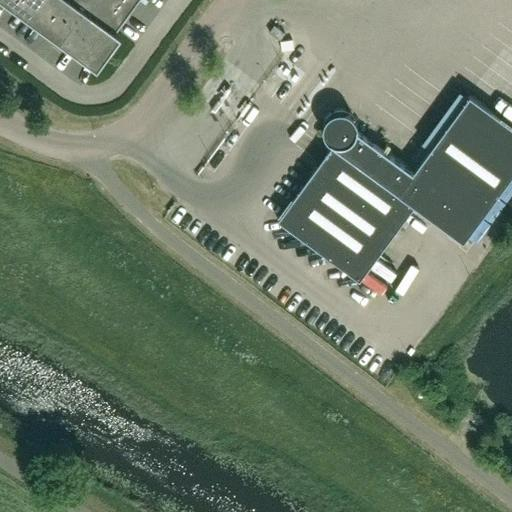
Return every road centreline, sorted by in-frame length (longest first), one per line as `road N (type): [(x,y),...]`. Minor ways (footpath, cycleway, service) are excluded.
road 1 (unknown): [(221,203),(334,294),(392,322),(420,316),(455,274),(460,247),(449,231),(313,120),(281,115),(264,132)]
road 2 (unclassified): [(511,498),(152,225),(64,146)]
road 3 (unknown): [(243,0),(253,27),(251,69),(226,112),(175,166),(221,203)]
road 4 (unclassified): [(64,146),(103,144),(136,125),(234,0)]
road 5 (unknown): [(488,8),(375,15),(270,0)]
